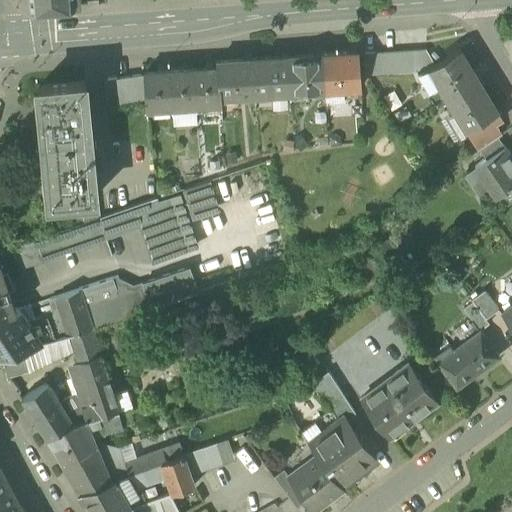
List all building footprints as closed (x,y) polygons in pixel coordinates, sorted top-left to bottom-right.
[(425,49),(404,50),(406,71),(424,70),(427,68),(434,64),(425,49)] [(438,86),(446,99),(477,80),(458,49),(434,64),(427,68),(438,86)] [(395,71),(406,71),(404,50),(394,51),(395,71)] [(322,54),(325,89),(356,87),(361,87),(358,51),(322,54)] [(385,72),(395,71),(394,51),(384,52),(385,72)] [(366,73),(376,72),(375,52),(364,53),(366,73)] [(376,72),(385,72),(384,52),(375,52),(376,72)] [(322,54),(287,56),(290,92),(325,89),(322,54)] [(287,56),(252,59),(255,94),(271,93),(286,92),(290,92),(287,56)] [(218,61),(218,68),(220,97),(255,94),(252,59),(218,61)] [(218,68),(194,70),(196,105),(220,103),(220,97),(218,68)] [(438,86),(427,68),(424,70),(417,73),(428,92),(438,86)] [(194,70),(169,72),(171,107),(196,105),(194,70)] [(146,109),(171,107),(169,72),(144,75),(145,99),(146,109)] [(144,75),(131,77),(132,101),(145,99),(144,75)] [(131,77),(118,78),(119,102),(132,101),(131,77)] [(106,104),(119,102),(118,78),(104,80),(106,104)] [(454,112),(466,131),(496,112),(477,80),(446,99),(454,112)] [(48,186),(49,203),(82,199),(96,198),(83,82),(37,87),(39,104),(45,103),(54,185),(48,186)] [(356,90),(356,87),(325,89),(326,103),(343,102),(342,91),(356,90)] [(286,92),(271,93),(272,109),(288,108),(286,92)] [(39,104),(48,186),(54,185),(45,103),(39,104)] [(196,105),(171,107),(172,125),(197,123),(196,105)] [(466,131),(454,112),(441,120),(453,139),(466,131)] [(501,120),(496,112),(466,131),(471,140),(495,125),(501,120)] [(477,150),(479,149),(497,137),(501,135),(495,125),(471,140),(477,150)] [(504,147),(497,137),(479,149),(486,159),(504,147)] [(476,166),(496,196),(511,185),(511,158),(504,147),(486,159),(476,166)] [(496,196),(476,166),(464,175),(484,204),(495,197),(496,196)] [(210,183),(182,192),(193,223),(220,213),(210,183)] [(495,197),(502,207),(511,200),(511,185),(496,196),(495,197)] [(176,195),(165,199),(184,253),(195,249),(176,195)] [(82,199),(84,223),(98,218),(96,198),(82,199)] [(105,239),(140,227),(164,219),(158,202),(157,198),(98,218),(105,239)] [(165,199),(158,202),(164,219),(177,255),(184,253),(165,199)] [(12,248),(19,269),(105,239),(98,218),(84,223),(12,248)] [(177,255),(164,219),(140,227),(153,264),(177,255)] [(0,299),(11,296),(6,281),(0,261),(0,299)] [(79,289),(91,327),(198,292),(190,268),(133,287),(119,280),(118,276),(79,289)] [(69,334),(91,327),(79,289),(56,297),(61,311),(61,310),(69,334)] [(472,300),(473,302),(486,319),(497,311),(482,292),(472,300)] [(11,296),(0,299),(0,315),(16,310),(11,296)] [(489,324),(486,319),(473,302),(462,310),(469,320),(470,321),(469,322),(477,333),(478,331),(489,324)] [(511,304),(499,314),(511,331),(511,304)] [(0,355),(23,348),(41,343),(27,321),(19,309),(16,310),(0,315),(0,355)] [(69,334),(61,310),(61,311),(47,315),(55,339),(69,334)] [(50,340),(55,339),(47,315),(27,321),(41,343),(50,340)] [(74,350),(78,362),(101,355),(91,327),(69,334),(74,350)] [(436,363),(455,389),(498,358),(478,331),(477,333),(451,351),(448,347),(434,357),(438,361),(436,363)] [(60,357),(74,350),(69,334),(55,339),(50,340),(60,357)] [(134,347),(131,339),(124,342),(126,349),(134,347)] [(23,348),(30,372),(60,357),(50,340),(41,343),(23,348)] [(0,355),(6,378),(30,372),(23,348),(0,355)] [(101,355),(78,362),(79,368),(69,371),(76,393),(88,428),(90,427),(101,424),(121,418),(114,394),(101,355)] [(67,365),(69,371),(79,368),(78,362),(67,365)] [(361,399),(389,437),(438,402),(409,363),(361,399)] [(295,383),(287,369),(274,376),(282,390),(295,383)] [(311,384),(316,391),(333,379),(329,371),(311,384)] [(343,415),(347,420),(356,414),(333,379),(316,391),(337,419),(343,415)] [(21,399),(47,440),(78,431),(61,403),(48,383),(21,399)] [(127,390),(114,394),(121,418),(130,416),(128,409),(134,408),(127,390)] [(78,431),(88,428),(76,393),(61,403),(78,431)] [(310,445),(317,454),(339,485),(374,459),(366,449),(367,448),(347,420),(343,415),(337,419),(339,422),(324,434),(310,445)] [(122,425),(131,423),(130,416),(121,418),(122,425)] [(101,424),(102,431),(122,425),(121,418),(101,424)] [(301,433),(310,445),(324,434),(316,422),(301,433)] [(47,440),(61,462),(99,449),(97,445),(90,427),(88,428),(78,431),(47,440)] [(225,440),(215,443),(222,463),(233,459),(225,440)] [(103,442),(97,445),(99,449),(112,480),(116,478),(128,474),(125,462),(119,447),(103,442)] [(132,442),(119,447),(125,462),(137,457),(132,442)] [(180,442),(162,448),(167,460),(184,454),(196,450),(194,444),(182,448),(180,442)] [(184,454),(191,474),(223,463),(222,463),(215,443),(196,450),(184,454)] [(125,462),(128,474),(161,462),(167,460),(162,448),(137,457),(125,462)] [(112,480),(99,449),(61,462),(78,492),(112,480)] [(167,460),(161,462),(166,477),(171,492),(172,493),(194,484),(191,474),(184,454),(167,460)] [(343,490),(339,485),(317,454),(289,475),(288,476),(307,501),(314,511),(343,490)] [(116,478),(131,506),(145,501),(140,486),(166,477),(161,462),(128,474),(116,478)] [(274,476),(297,509),(307,501),(288,476),(289,475),(284,469),(274,476)] [(0,476),(0,511),(12,511),(21,507),(4,475),(0,476)] [(78,492),(89,511),(119,511),(128,509),(132,507),(131,506),(116,478),(112,480),(78,492)] [(195,485),(194,484),(172,493),(172,494),(195,485)] [(134,506),(145,502),(170,493),(171,494),(172,494),(172,493),(171,492),(145,501),(131,506),(132,507),(134,506)] [(145,502),(134,506),(137,511),(180,511),(171,494),(170,493),(145,502)]
